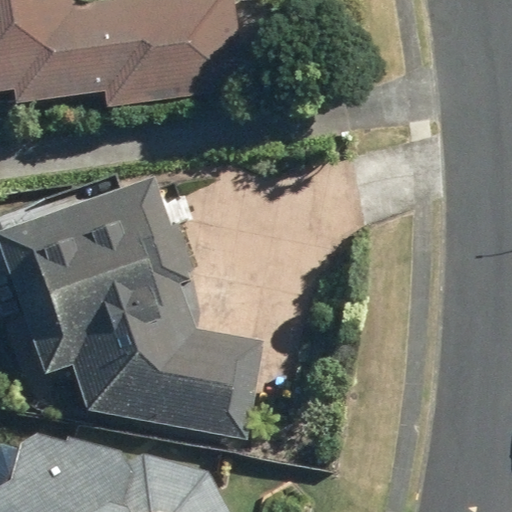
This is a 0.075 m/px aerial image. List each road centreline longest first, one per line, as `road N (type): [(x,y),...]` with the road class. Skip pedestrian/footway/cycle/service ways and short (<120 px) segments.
road 1 (residential): [(511,200),(475,511)]
road 2 (residential): [(483,0),(511,198)]
